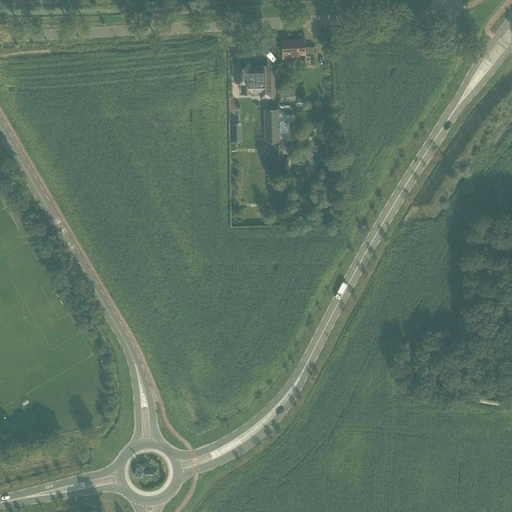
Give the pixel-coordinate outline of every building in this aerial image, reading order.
[(304,55),(304,66),(315,65),(314,47),(305,47),(304,40),(282,41),(283,55),(304,55)] [(261,76),(261,68),(250,68),(249,64),(234,64),(234,73),(235,73),(236,83),(242,83),(251,83),(251,92),(261,92),(261,97),(270,97),(270,76),(261,76)] [(280,91),(281,102),(294,100),(294,89),(280,91)] [(265,110),(265,142),(278,142),(277,109),(265,110)] [(241,134),(230,134),(231,142),(241,142),(241,134)] [(290,147),(284,166),(290,168),(296,149),(290,147)]
